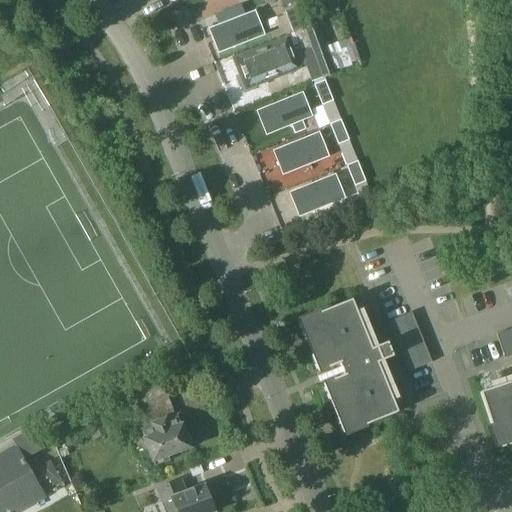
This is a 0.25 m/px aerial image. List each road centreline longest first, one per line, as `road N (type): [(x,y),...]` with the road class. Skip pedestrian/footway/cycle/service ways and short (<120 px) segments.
road 1 (residential): [(333,511),(140,68),(87,0)]
road 2 (residential): [(496,511),(436,340)]
